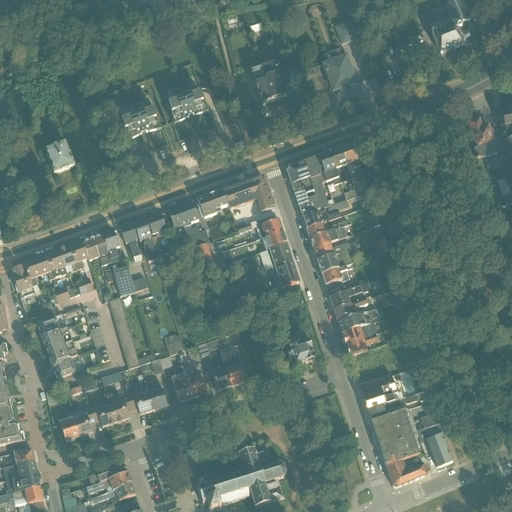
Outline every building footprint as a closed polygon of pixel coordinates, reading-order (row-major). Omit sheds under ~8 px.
[(144,0),(133,3),(135,9),(147,6),(144,0)] [(168,0),(148,0),(150,4),(156,3),(160,19),(184,13),(180,0),(172,0),(169,1),(168,0)] [(431,35),(430,35),(439,58),(454,53),(453,52),(462,48),(465,50),(472,47),(472,44),(474,44),(475,41),(474,36),(472,34),(470,32),(467,33),(464,25),(468,24),(467,21),(468,20),(461,5),(459,2),(445,8),(452,26),(441,31),(436,29),(432,31),(431,35)] [(233,6),(218,8),(220,17),(236,14),(233,6)] [(69,10),(59,13),(61,20),(71,17),(69,10)] [(1,14),(0,13),(0,20),(8,25),(12,19),(1,14)] [(352,22),(334,29),(341,48),(359,41),(359,40),(365,38),(361,25),(354,27),(352,22)] [(326,64),(321,66),(332,96),(339,93),(340,95),(350,92),(349,90),(357,87),(346,57),(342,59),(339,52),(323,58),(326,64)] [(249,70),(248,72),(261,109),(264,108),(265,108),(268,107),(267,106),(286,100),(288,97),(286,92),(283,90),(282,85),(279,77),(280,73),(277,67),(276,65),(262,69),(262,67),(249,70)] [(172,94),(165,96),(176,125),(183,123),(197,118),(197,117),(204,115),(193,86),(187,89),(172,94)] [(126,111),(118,113),(129,142),(136,140),(150,135),(157,132),(146,103),(140,106),(126,111)] [(511,149),(511,109),(492,125),(511,149)] [(475,162),(495,156),(483,119),(463,125),(475,162)] [(65,145),(44,153),(53,178),(75,170),(65,145)] [(342,169),(353,165),(347,148),(335,152),(342,169)] [(342,169),(335,152),(323,157),(330,174),(342,169)] [(319,178),(330,174),(323,157),(313,161),(319,178)] [(319,178),(313,161),(299,166),(306,183),(319,178)] [(307,195),(310,194),(306,183),(299,166),(284,171),(281,177),(290,201),(307,195)] [(251,204),(266,199),(259,181),(219,196),(226,213),(251,204)] [(297,223),(315,216),(307,195),(290,201),(297,223)] [(226,213),(219,196),(191,206),(198,224),(226,213)] [(271,213),(266,200),(251,205),(256,218),(271,213)] [(170,233),(195,223),(188,206),(163,216),(170,233)] [(332,215),(333,222),(345,219),(343,213),(332,215)] [(297,223),(301,234),(319,228),(315,216),(297,223)] [(150,239),(163,234),(157,217),(144,222),(150,239)] [(134,246),(146,241),(139,223),(127,228),(134,246)] [(255,230),(260,243),(278,237),(273,224),(255,230)] [(134,246),(127,228),(114,233),(122,251),(134,246)] [(214,232),(220,245),(229,241),(223,228),(214,232)] [(304,243),(322,237),(319,228),(301,234),(304,243)] [(117,254),(109,234),(96,239),(104,260),(117,254)] [(264,254),(282,248),(278,237),(260,243),(264,254)] [(304,243),(308,254),(326,248),(322,237),(304,243)] [(95,263),(104,260),(96,239),(87,243),(95,263)] [(389,240),(378,243),(382,255),(393,252),(389,240)] [(156,267),(167,263),(158,241),(148,245),(156,267)] [(95,263),(87,243),(77,247),(86,267),(95,263)] [(75,272),(86,267),(77,247),(67,251),(75,272)] [(264,254),(271,274),(289,268),(282,248),(264,254)] [(312,266),(330,260),(326,248),(308,254),(312,266)] [(75,272),(67,251),(56,256),(65,276),(75,272)] [(53,281),(65,276),(56,256),(45,260),(53,281)] [(53,281),(45,260),(33,265),(41,286),(53,281)] [(312,266),(317,279),(334,273),(330,260),(312,266)] [(28,291),(41,286),(33,265),(20,271),(28,291)] [(279,294),(297,287),(289,268),(271,274),(279,294)] [(135,270),(119,274),(127,303),(155,296),(149,277),(138,280),(135,270)] [(15,297),(28,291),(20,271),(7,276),(15,297)] [(321,290),(338,284),(334,273),(317,279),(321,290)] [(328,315),(346,309),(342,296),(323,302),(328,315)] [(328,315),(332,328),(351,321),(346,309),(328,315)] [(90,315),(82,317),(83,325),(91,324),(90,315)] [(336,339),(355,333),(351,321),(332,328),(336,339)] [(34,328),(39,342),(54,336),(49,322),(34,328)] [(336,339),(340,350),(358,343),(355,333),(336,339)] [(295,368),(313,362),(304,335),(285,342),(290,356),(285,358),(287,364),(293,362),(295,368)] [(44,355),(59,350),(54,336),(39,342),(44,355)] [(275,336),(262,340),(265,348),(277,344),(275,336)] [(177,365),(184,363),(183,360),(190,358),(183,337),(170,341),(177,365)] [(344,362),(363,356),(358,343),(340,350),(344,362)] [(44,355),(48,368),(64,363),(59,350),(44,355)] [(162,377),(179,371),(176,360),(158,365),(162,377)] [(53,380),(68,375),(64,363),(48,368),(53,380)] [(226,391),(240,387),(235,370),(221,374),(226,391)] [(226,391),(221,374),(206,378),(211,395),(226,391)] [(117,378),(119,386),(127,383),(125,375),(117,378)] [(188,405),(202,400),(195,380),(181,385),(188,405)] [(352,392),(361,417),(397,404),(389,380),(352,392)] [(188,405),(181,385),(169,389),(175,409),(188,405)] [(150,415),(163,410),(156,392),(143,397),(150,415)] [(150,415),(143,397),(128,402),(135,421),(150,415)] [(365,428),(401,415),(397,404),(361,417),(365,428)] [(111,430),(126,424),(119,406),(105,411),(111,430)] [(111,430),(105,411),(92,416),(99,434),(111,430)] [(0,444),(12,442),(6,412),(0,413),(0,444)] [(365,428),(373,450),(409,438),(401,415),(365,428)] [(74,443),(88,438),(82,419),(68,424),(74,443)] [(74,443),(68,424),(54,428),(60,447),(74,443)] [(437,471),(444,467),(430,431),(416,435),(420,446),(425,444),(437,471)] [(379,470),(416,457),(409,438),(373,450),(379,470)] [(201,485),(196,486),(198,490),(196,490),(199,498),(202,506),(205,505),(206,506),(207,505),(209,511),(213,511),(221,510),(220,509),(251,499),(254,510),(271,505),(283,501),(277,483),(277,482),(282,481),(285,475),(283,469),(277,465),(272,467),(271,466),(266,448),(254,452),(238,457),(241,469),(209,479),(208,476),(207,475),(207,474),(206,473),(205,473),(204,473),(202,473),(201,474),(200,475),(199,476),(199,478),(201,485)] [(11,468),(31,464),(28,454),(9,457),(11,468)] [(407,487),(425,480),(417,459),(399,465),(407,487)] [(5,484),(37,477),(34,464),(3,470),(5,484)] [(104,479),(123,473),(119,464),(101,471),(104,479)] [(407,487),(399,465),(382,472),(390,493),(407,487)] [(104,479),(109,492),(127,485),(123,473),(104,479)] [(8,496),(10,496),(39,490),(37,477),(5,484),(8,496)] [(113,504),(132,497),(127,485),(109,492),(113,504)] [(43,511),(39,490),(10,496),(13,508),(15,509),(17,509),(17,511),(43,511)] [(83,511),(81,498),(69,500),(71,511),(83,511)]
